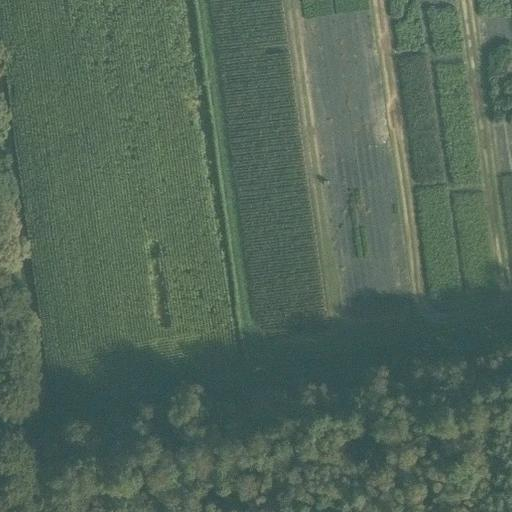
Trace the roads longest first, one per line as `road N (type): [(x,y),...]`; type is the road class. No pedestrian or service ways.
road 1 (track): [(456,339),(0,424)]
road 2 (track): [(44,416),(0,97)]
